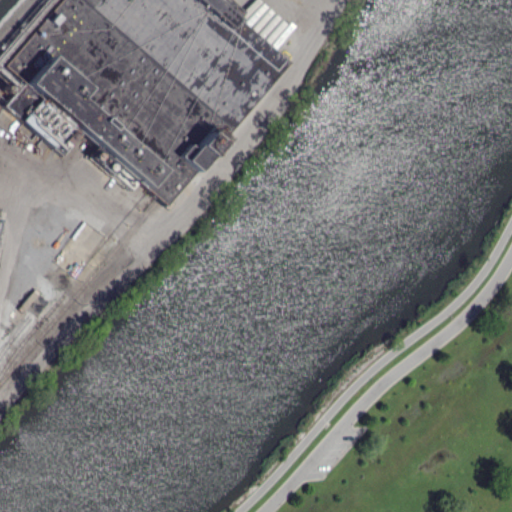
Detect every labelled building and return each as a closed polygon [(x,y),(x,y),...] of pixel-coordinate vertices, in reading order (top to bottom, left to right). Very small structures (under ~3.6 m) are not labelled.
[(287,60),(216,0),(57,0),(2,65),(16,77),(35,54),(78,90),(69,100),(152,171),(137,189),(161,209),(191,174),(178,162),(204,131),(217,142),(287,60)] [(35,54),(78,90),(69,100),(152,171),(137,189),(73,136),(29,100),(13,87),(16,77),(35,54)] [(13,87),(0,102),(0,106),(14,119),(29,100),(13,87)] [(73,136),(58,154),(14,119),(29,100),(73,136)] [(204,131),(178,162),(191,174),(217,142),(204,131)]
